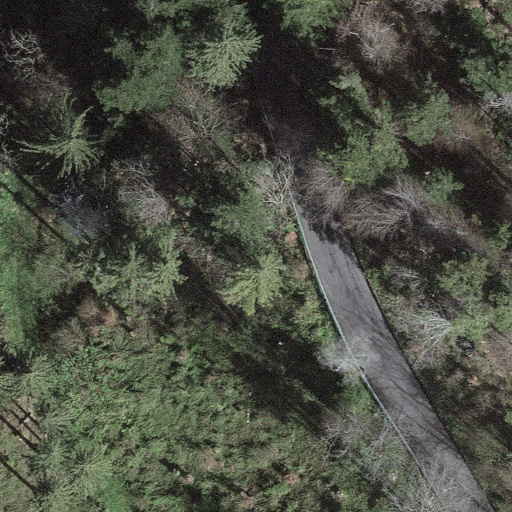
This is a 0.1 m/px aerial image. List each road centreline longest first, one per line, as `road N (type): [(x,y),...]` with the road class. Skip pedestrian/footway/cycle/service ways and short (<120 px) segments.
road 1 (unclassified): [(256,0),(339,268),(404,402),(470,511)]
road 2 (track): [(0,83),(19,328),(34,386),(116,511)]
